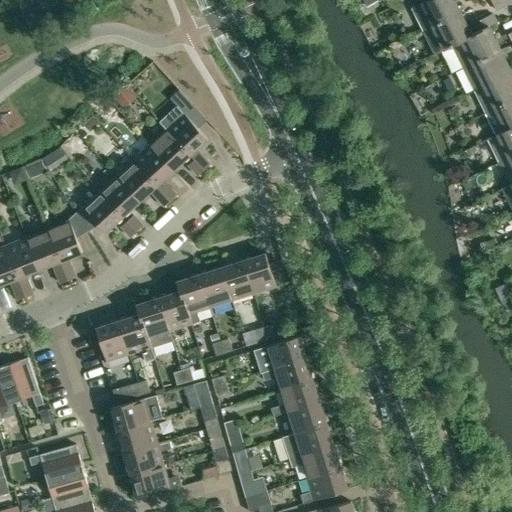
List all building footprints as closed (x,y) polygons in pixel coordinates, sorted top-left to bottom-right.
[(413,7),(424,31),(460,13),(457,7),(454,8),(451,3),(452,0),(424,0),(424,1),(413,7)] [(505,5),(502,0),(491,0),(496,10),(505,5)] [(33,12),(23,16),(29,29),(39,24),(33,12)] [(471,34),(460,13),(424,31),(435,52),(471,34)] [(453,46),(464,67),(500,49),(489,27),(496,23),(492,14),(480,20),(484,28),(471,34),(435,52),(436,54),(453,46)] [(464,67),(475,90),(511,72),(500,49),(464,67)] [(475,90),(486,112),(511,99),(511,73),(511,72),(475,90)] [(124,109),(138,97),(127,86),(114,98),(124,109)] [(159,121),(167,130),(190,155),(208,139),(185,115),(194,107),(179,90),(170,98),(176,105),(159,121)] [(488,139),(489,140),(511,128),(511,99),(486,112),(497,134),(488,139)] [(511,128),(489,140),(500,161),(511,155),(511,128)] [(167,130),(151,144),(174,170),(190,155),(167,130)] [(134,160),(157,186),(174,170),(151,144),(134,160)] [(201,154),(195,160),(204,170),(210,165),(201,154)] [(503,188),(504,191),(511,186),(511,155),(500,161),(511,184),(503,188)] [(134,160),(116,176),(139,201),(151,191),(164,206),(170,201),(161,190),(157,186),(134,160)] [(198,176),(204,170),(195,160),(189,165),(198,176)] [(116,176),(100,191),(123,216),(139,201),(116,176)] [(161,190),(170,201),(176,195),(167,185),(161,190)] [(105,232),(123,216),(100,191),(75,213),(87,232),(99,225),(105,232)] [(69,220),(48,229),(61,261),(82,252),(77,239),(87,232),(75,213),(69,220)] [(133,215),(127,221),(137,231),(142,226),(133,215)] [(137,231),(127,221),(121,226),(131,237),(137,231)] [(48,229),(26,237),(39,270),(61,261),(48,229)] [(26,237),(5,246),(18,278),(39,270),(26,237)] [(0,285),(18,278),(5,246),(0,247),(0,285)] [(245,260),(255,293),(276,287),(266,254),(245,260)] [(222,267),(233,300),(255,293),(245,260),(222,267)] [(63,267),(68,280),(75,277),(71,264),(63,267)] [(68,280),(63,267),(55,270),(60,283),(68,280)] [(233,300),(222,267),(200,275),(210,307),(233,300)] [(210,307),(200,275),(177,282),(191,324),(192,323),(189,314),(210,307)] [(28,281),(20,284),(25,297),(33,294),(28,281)] [(157,298),(168,331),(191,324),(177,282),(176,282),(179,291),(157,298)] [(25,297),(20,284),(13,287),(18,300),(25,297)] [(157,298),(137,305),(151,347),(171,340),(168,331),(157,298)] [(139,315),(117,321),(128,354),(142,350),(146,363),(155,360),(151,347),(137,305),(136,305),(139,315)] [(106,361),(128,354),(117,321),(96,328),(106,361)] [(272,325),(264,327),(268,339),(276,337),(272,325)] [(260,342),(268,339),(264,327),(256,330),(260,342)] [(299,336),(266,346),(254,350),(261,372),(273,368),(306,358),(299,336)] [(229,338),(220,341),(224,353),(232,351),(229,338)] [(216,356),(224,353),(220,341),(212,344),(216,356)] [(3,366),(15,402),(32,396),(36,406),(43,404),(28,357),(3,366)] [(313,380),(306,358),(273,368),(280,390),(313,380)] [(0,366),(0,418),(1,418),(0,413),(0,406),(15,402),(3,366),(0,366)] [(190,368),(182,370),(185,383),(194,380),(190,368)] [(177,385),(185,383),(182,370),(174,373),(177,385)] [(214,388),(226,384),(224,376),(212,379),(214,388)] [(138,383),(141,395),(149,393),(146,380),(138,383)] [(320,402),(313,380),(280,390),(284,404),(270,408),(273,417),(287,412),(320,402)] [(206,381),(194,384),(196,393),(209,389),(206,381)] [(141,395),(138,383),(112,390),(116,402),(141,395)] [(226,384),(214,388),(216,396),(229,392),(226,384)] [(111,408),(118,430),(151,421),(163,417),(157,395),(111,408)] [(320,402),(287,412),(294,434),(327,424),(320,402)] [(207,429),(219,425),(217,417),(204,421),(207,429)] [(227,431),(239,428),(237,420),(224,423),(227,431)] [(157,443),(151,421),(118,430),(124,453),(157,443)] [(327,424),(294,434),(281,438),(288,460),(334,446),(327,424)] [(219,425),(207,429),(209,437),(221,434),(219,425)] [(239,428),(227,431),(229,440),(241,436),(239,428)] [(124,453),(130,475),(164,465),(157,443),(124,453)] [(47,479),(84,469),(83,467),(82,467),(76,444),(29,457),(31,465),(42,462),(47,479)] [(303,464),(308,478),(341,468),(334,446),(288,460),(291,468),(303,464)] [(229,462),(217,465),(220,474),(232,470),(229,462)] [(237,467),(239,475),(251,471),(249,463),(237,467)] [(164,465),(130,475),(137,497),(169,488),(169,489),(182,486),(179,475),(175,476),(167,478),(164,465)] [(348,490),(341,468),(308,478),(312,491),(300,495),(302,504),(348,490)] [(41,500),(43,507),(90,493),(84,471),(84,469),(47,479),(52,497),(41,500)] [(254,480),(251,471),(239,475),(246,497),(267,491),(263,477),(254,480)] [(7,484),(0,485),(0,494),(9,492),(7,484)] [(272,511),(267,491),(246,497),(250,511),(259,509),(259,511),(272,511)] [(95,511),(90,493),(43,507),(44,511),(49,511),(56,510),(56,511),(95,511)] [(353,511),(351,501),(308,511),(307,511),(353,511)]
